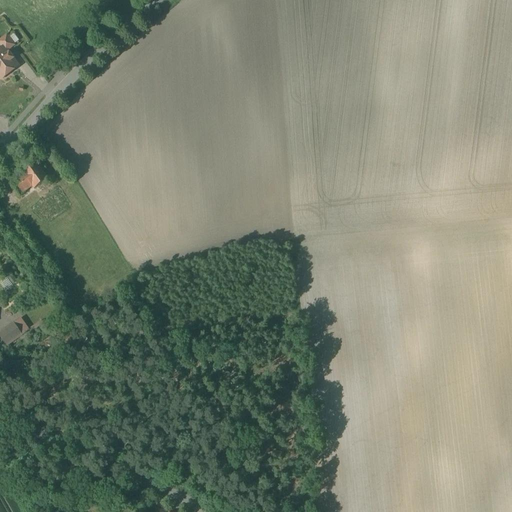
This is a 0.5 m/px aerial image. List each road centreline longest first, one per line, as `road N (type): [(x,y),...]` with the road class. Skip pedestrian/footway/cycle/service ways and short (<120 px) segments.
road 1 (unclassified): [(0,412),(212,511)]
road 2 (tertiary): [(0,156),(156,0)]
